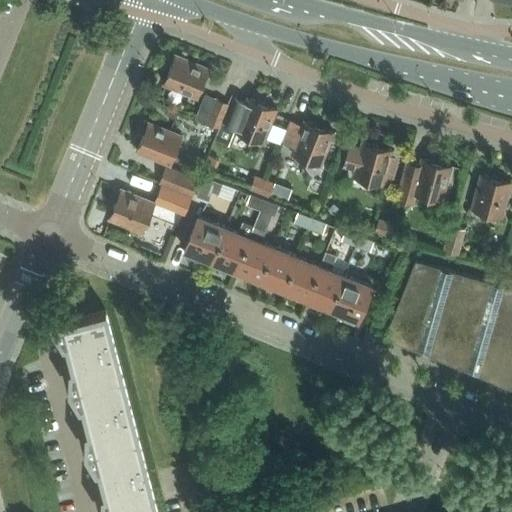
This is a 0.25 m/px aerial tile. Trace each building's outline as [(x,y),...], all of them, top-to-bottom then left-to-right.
[(197,96),(209,68),(176,54),(164,82),(197,96)] [(229,103),(228,102),(205,93),(195,117),(219,127),(229,103)] [(219,127),(214,141),(228,146),(235,129),(263,141),(276,108),(248,96),(246,101),(235,97),(225,122),(222,120),(219,127)] [(333,131),(305,120),(305,119),(303,124),(291,119),(282,142),(294,146),(292,152),(320,164),(333,131)] [(182,135),(149,121),(137,150),(170,163),(182,135)] [(349,144),(343,167),(355,170),(353,176),(390,186),(397,161),(390,159),(393,149),(363,141),(361,147),(359,146),(352,144),(349,144)] [(213,173),(219,160),(210,156),(204,170),(213,173)] [(407,160),(397,197),(414,202),(417,193),(443,200),(452,165),(422,157),(420,164),(407,160)] [(200,178),(167,164),(159,182),(161,183),(178,190),(179,189),(193,194),(200,178)] [(502,216),(511,181),(482,173),(472,208),(502,216)] [(255,174),(250,188),(259,192),(265,178),(255,174)] [(218,193),(222,183),(205,176),(197,195),(209,200),(212,191),(218,193)] [(265,178),(259,192),(269,195),(275,181),(265,178)] [(161,183),(154,202),(155,202),(184,214),(185,214),(189,205),(193,196),(178,190),(161,183)] [(143,231),(155,202),(154,202),(122,189),(110,217),(143,231)] [(250,193),(246,203),(260,209),(264,199),(250,193)] [(264,199),(260,209),(269,212),(271,213),(275,214),(279,204),(264,199)] [(298,211),(294,221),(308,227),(312,216),(298,211)] [(212,260),(226,226),(198,215),(184,248),(185,249),(184,252),(201,259),(202,256),(212,260)] [(312,216),(308,227),(323,232),(326,222),(312,216)] [(390,220),(389,220),(379,217),(375,231),(386,234),(390,220)] [(390,220),(386,234),(395,236),(399,222),(390,220)] [(226,226),(212,260),(227,266),(228,262),(237,266),(250,235),(254,225),(243,221),(239,231),(226,226)] [(466,228),(453,225),(450,224),(443,249),(459,254),(466,228)] [(265,230),(263,229),(254,225),(250,235),(237,266),(245,269),(244,273),(260,279),(273,245),(261,240),(265,230)] [(342,239),(355,244),(356,245),(360,235),(345,229),(342,239)] [(360,235),(356,245),(370,250),(374,240),(360,235)] [(273,245),(260,279),(274,285),(276,281),(284,285),(282,288),(283,288),(297,254),(273,245)] [(344,273),(331,268),(336,255),(325,250),(320,264),(308,295),(316,298),(315,301),(330,307),(344,273)] [(320,264),(297,254),(283,288),(298,294),(299,291),(308,295),(320,264)] [(511,287),(415,260),(385,335),(425,351),(466,368),(504,383),(511,386),(511,287)] [(344,273),(330,307),(341,312),(339,315),(356,322),(357,318),(359,319),(372,285),(344,273)] [(65,319),(63,320),(64,324),(64,325),(66,333),(76,372),(78,380),(78,381),(79,384),(122,372),(105,309),(65,319)] [(122,372),(79,384),(80,386),(80,387),(82,395),(82,396),(92,434),(92,435),(94,443),(95,443),(95,446),(138,435),(122,372)] [(138,435),(95,446),(96,449),(96,450),(98,458),(99,458),(108,497),(109,498),(111,506),(112,509),(154,498),(138,435)] [(157,511),(154,498),(112,509),(112,511),(157,511)]
